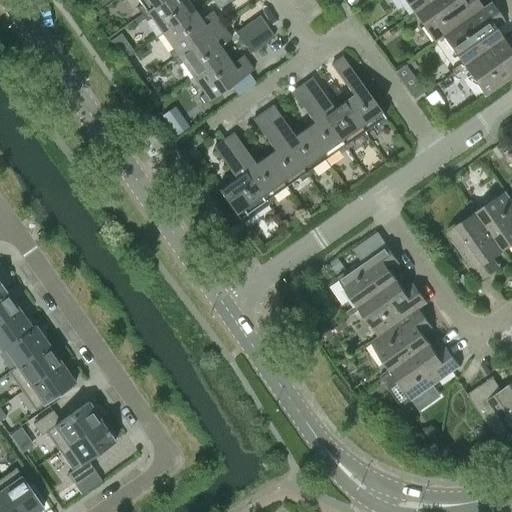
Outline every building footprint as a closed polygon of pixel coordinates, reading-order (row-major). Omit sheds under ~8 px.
[(137,7),(142,14),(161,0),(138,0),(141,4),(137,7)] [(151,18),(162,33),(194,11),(188,3),(191,0),(161,0),(142,14),(146,21),(151,18)] [(232,0),(211,0),(218,10),(232,0)] [(404,0),(411,10),(406,13),(410,18),(415,15),(413,12),(430,0),(404,0)] [(430,0),(413,12),(415,15),(434,42),(442,37),(442,36),(482,8),(482,7),(476,0),(430,0)] [(482,8),(442,36),(442,37),(460,63),(456,66),(459,71),(464,68),(462,65),(501,38),(495,28),(504,22),(490,1),(482,7),(482,8)] [(168,52),(173,59),(222,25),(212,11),(200,20),(194,11),(162,33),(173,49),(168,52)] [(410,18),(406,13),(401,17),(405,22),(410,18)] [(235,33),(242,43),(267,26),(259,16),(235,33)] [(231,38),(222,25),(173,59),(178,65),(182,62),(193,78),(225,55),(219,47),(231,38)] [(274,37),(267,26),(242,43),(249,54),(274,37)] [(501,38),(462,65),(464,68),(483,95),(511,74),(511,44),(508,47),(501,38)] [(231,64),(225,55),(193,78),(204,93),(199,96),(205,104),(253,70),(243,55),(231,64)] [(343,103),(363,131),(377,122),(380,127),(387,122),(384,117),(342,58),(332,65),(353,96),(343,103)] [(456,66),(451,70),(454,75),(459,71),(456,66)] [(312,79),(302,86),(347,150),(353,145),(350,140),(363,131),(343,103),(334,109),(312,79)] [(419,84),(409,91),(414,98),(424,91),(419,84)] [(347,150),(302,86),(292,93),(313,124),(304,130),(324,159),(337,150),(340,154),(347,150)] [(155,89),(148,94),(155,104),(162,98),(155,89)] [(426,97),(425,97),(434,109),(443,103),(434,91),(426,97)] [(273,106),(263,113),(307,177),(314,172),(311,168),(324,159),(304,130),(294,137),(273,106)] [(307,177),(263,113),(253,120),(274,151),(264,157),(285,186),(298,177),(301,182),(307,177)] [(234,134),(223,141),(268,204),(275,200),(271,195),(285,186),(264,157),(255,164),(234,134)] [(242,223),(268,204),(223,141),(213,148),(235,178),(225,185),(225,184),(224,185),(224,186),(219,190),(218,189),(217,189),(241,224),(242,223)] [(475,205),(470,208),(473,213),(476,211),(504,251),(511,245),(511,201),(511,199),(505,191),(478,210),(475,205)] [(470,208),(475,205),(471,200),(466,203),(470,208)] [(473,213),(446,232),(481,281),(501,267),(494,258),(504,251),(476,211),(473,213)] [(386,243),(337,277),(356,304),(352,308),(355,313),(360,309),(358,307),(397,279),(391,270),(400,263),(386,243)] [(338,258),(329,265),(334,272),(343,265),(338,258)] [(397,279),(358,307),(360,309),(378,336),(379,336),(419,307),(419,308),(428,302),(413,282),(404,288),(397,279)] [(0,322),(18,310),(5,291),(0,294),(0,322)] [(378,336),(370,341),(389,368),(384,372),(388,377),(393,373),(391,371),(430,343),(424,334),(433,327),(419,308),(419,307),(379,336),(378,336)] [(350,316),(355,313),(352,308),(346,311),(350,316)] [(18,310),(0,322),(0,349),(34,326),(34,325),(31,327),(18,310)] [(0,349),(0,350),(0,351),(4,349),(15,366),(8,371),(8,372),(47,345),(34,326),(0,349)] [(388,377),(383,380),(401,407),(411,400),(412,400),(413,399),(420,409),(439,395),(433,386),(460,366),(453,355),(446,346),(437,353),(430,343),(391,371),(393,373),(388,377)] [(21,391),(60,363),(47,345),(8,372),(21,391)] [(74,383),(60,363),(21,391),(35,411),(57,395),(59,398),(73,388),(71,385),(74,383)] [(388,377),(384,372),(379,375),(383,380),(388,377)] [(468,393),(466,390),(465,390),(498,437),(508,430),(511,435),(511,381),(503,389),(493,375),(468,393)] [(45,432),(58,451),(101,421),(87,402),(60,421),(52,410),(32,424),(40,435),(45,432)] [(115,441),(101,421),(58,451),(72,470),(67,474),(75,485),(94,471),(87,460),(115,441)] [(423,429),(422,437),(428,442),(436,439),(438,431),(431,426),(423,429)] [(0,478),(0,487),(17,511),(36,511),(43,507),(40,504),(43,502),(34,488),(31,490),(15,468),(0,478)] [(17,511),(0,487),(0,511),(17,511)]
